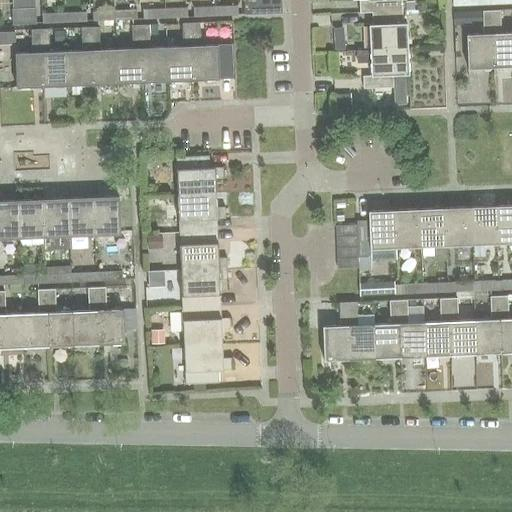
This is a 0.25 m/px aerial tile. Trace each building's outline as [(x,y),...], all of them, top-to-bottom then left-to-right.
[(34,0),(11,0),(12,9),(13,9),(34,8),(34,0)] [(358,14),(371,13),(401,11),(400,0),(366,0),(358,1),(358,14)] [(414,2),(405,2),(405,11),(414,11),(414,2)] [(243,5),(244,14),(244,15),(266,14),(266,4),(243,5)] [(214,6),(214,17),(238,16),(237,5),(214,6)] [(193,7),(193,17),(193,18),(214,17),(214,6),(193,7)] [(11,9),(12,25),(35,24),(34,8),(13,9),(12,9),(11,9)] [(142,9),(143,19),(164,19),(164,8),(142,9)] [(164,8),(164,19),(187,18),(187,8),(164,8)] [(114,21),(132,20),(137,20),(137,10),(113,11),(114,21)] [(499,10),(490,11),(493,68),(511,66),(511,32),(500,33),(499,10)] [(92,12),(93,21),(93,22),(114,21),(113,11),(92,12)] [(401,11),(371,13),(371,25),(367,25),(369,50),(406,49),(405,23),(401,23),(401,11)] [(470,23),(470,11),(454,12),(454,24),(470,23)] [(490,11),(481,11),(482,34),(465,35),(467,69),(493,68),(490,11)] [(63,13),(63,23),(86,22),(86,12),(63,13)] [(42,14),(42,23),(63,23),(63,13),(42,14)] [(218,78),(217,74),(231,73),(230,43),(199,45),(198,22),(189,23),(192,79),(218,78)] [(165,47),(167,81),(192,79),(189,23),(181,23),(182,46),(165,47)] [(116,83),(141,82),(139,25),(130,26),(131,48),(115,49),(116,83)] [(141,82),(167,81),(165,47),(149,47),(148,25),(139,25),(141,82)] [(158,35),(157,25),(150,25),(150,35),(158,35)] [(66,85),(91,84),(89,27),(80,28),(81,50),(65,51),(66,85)] [(89,27),(91,84),(116,83),(115,49),(99,50),(98,27),(89,27)] [(343,28),(333,28),(335,50),(344,50),(343,28)] [(38,30),(41,86),(66,85),(65,51),(48,52),(47,29),(38,30)] [(15,88),(41,86),(38,30),(30,30),(31,52),(14,53),(15,88)] [(54,31),(54,43),(64,43),(64,30),(54,31)] [(0,45),(16,44),(15,31),(0,32),(0,45)] [(406,49),(369,50),(355,51),(356,61),(369,61),(370,76),(362,76),(362,89),(392,87),(392,75),(393,75),(405,75),(407,74),(406,49)] [(10,68),(0,68),(0,88),(11,88),(10,68)] [(405,75),(393,75),(394,104),(406,104),(406,96),(405,75)] [(346,96),(337,96),(337,107),(347,107),(346,96)] [(177,195),(215,193),(215,179),(223,179),(223,167),(209,168),(209,156),(175,157),(177,195)] [(178,233),(212,231),(212,219),(225,219),(225,207),(216,207),(215,193),(177,195),(178,233)] [(92,197),(93,235),(119,234),(118,196),(92,197)] [(92,197),(67,199),(68,236),(93,235),(92,197)] [(68,236),(67,199),(42,200),(44,237),(68,236)] [(42,200),(17,201),(19,238),(44,237),(42,200)] [(0,239),(19,238),(17,201),(0,201),(0,239)] [(511,205),(493,206),(495,244),(511,243),(511,205)] [(495,244),(493,206),(468,207),(470,245),(495,244)] [(445,246),(470,245),(468,207),(443,208),(445,246)] [(419,209),(420,247),(434,246),(435,261),(445,260),(445,246),(443,208),(419,209)] [(393,210),(395,248),(420,247),(419,209),(393,210)] [(370,256),(369,249),(395,248),(393,210),(368,211),(368,224),(356,225),(357,236),(357,247),(357,257),(370,256)] [(356,225),(345,225),(335,226),(335,237),(357,236),(356,225)] [(180,270),(227,268),(226,258),(218,258),(218,243),(212,243),(212,231),(178,233),(180,270)] [(162,236),(147,236),(148,249),(163,248),(162,236)] [(335,237),(336,247),(357,247),(357,236),(335,237)] [(357,247),(336,247),(336,258),(357,257),(357,247)] [(337,269),(358,268),(357,257),(336,258),(337,269)] [(39,264),(23,265),(23,275),(39,275),(39,264)] [(181,308),(215,307),(215,295),(220,294),(219,280),(227,279),(227,268),(180,270),(181,308)] [(122,271),(99,272),(99,281),(122,280),(122,271)] [(164,271),(148,271),(148,287),(164,287),(164,271)] [(93,272),(70,273),(71,283),(93,282),(93,272)] [(49,274),(49,283),(71,283),(70,273),(49,274)] [(21,285),(43,284),(43,274),(39,275),(23,275),(20,275),(21,285)] [(20,275),(0,276),(0,285),(21,285),(20,275)] [(511,279),(501,280),(501,290),(511,289),(511,279)] [(472,291),(495,290),(495,280),(471,281),(472,291)] [(471,281),(450,282),(450,292),(472,291),(471,281)] [(421,283),(400,284),(400,294),(422,294),(421,283)] [(422,294),(444,293),(444,283),(421,283),(422,294)] [(21,292),(21,285),(9,285),(9,293),(21,292)] [(394,285),(371,286),(371,296),(394,295),(394,285)] [(73,344),(98,343),(96,287),(87,288),(88,309),(72,310),(73,344)] [(106,309),(105,287),(96,287),(98,343),(124,341),(122,308),(106,309)] [(48,345),(73,344),(72,310),(56,311),(55,289),(47,290),(48,345)] [(23,346),(48,345),(47,290),(37,290),(38,312),(22,313),(23,346)] [(0,347),(23,346),(22,313),(5,313),(4,291),(0,291),(0,347)] [(500,353),(497,296),(489,297),(489,319),(473,319),(475,354),(500,353)] [(511,352),(511,317),(507,317),(506,296),(497,296),(500,353),(511,352)] [(447,299),(449,355),(475,354),(473,319),(457,320),(455,298),(447,299)] [(423,321),(424,356),(449,355),(447,299),(438,299),(439,321),(423,321)] [(373,324),(374,358),(399,357),(397,301),(388,301),(389,323),(373,324)] [(397,301),(399,357),(424,356),(423,321),(406,322),(406,301),(397,301)] [(349,359),(347,303),(338,303),(339,326),(321,326),(323,360),(349,359)] [(347,303),(349,359),(374,358),(373,324),(356,324),(355,303),(347,303)] [(183,346),(221,344),(221,330),(229,330),(229,318),(216,319),(215,307),(181,308),(183,346)] [(151,330),(151,344),(164,344),(164,330),(151,330)] [(221,344),(183,346),(185,384),(219,382),(218,370),(231,370),(231,358),(222,358),(221,344)]
